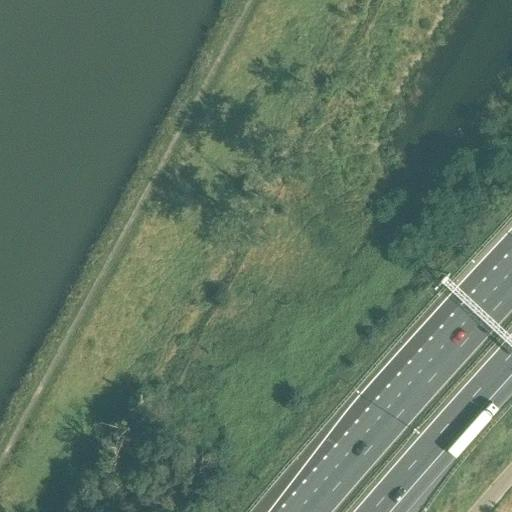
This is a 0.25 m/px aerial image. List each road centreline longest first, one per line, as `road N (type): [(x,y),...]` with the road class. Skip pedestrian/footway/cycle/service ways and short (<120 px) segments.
road 1 (motorway): [(511,283),(306,511)]
road 2 (motorway): [(381,511),(511,366)]
